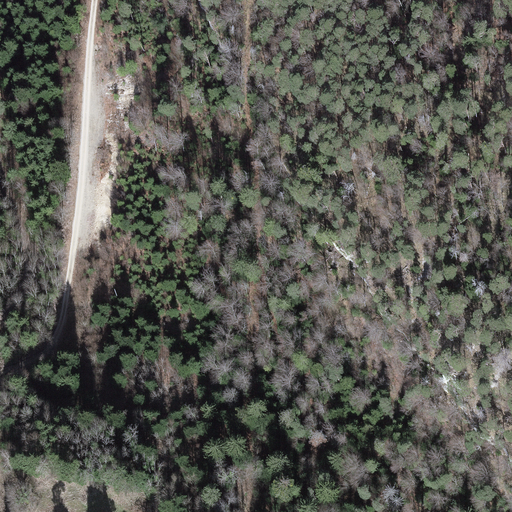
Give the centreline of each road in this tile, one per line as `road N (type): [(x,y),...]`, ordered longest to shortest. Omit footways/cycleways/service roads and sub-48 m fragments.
road 1 (track): [(0,369),(29,361),(48,344),(69,287),(93,0)]
road 2 (track): [(0,323),(31,270),(0,153)]
